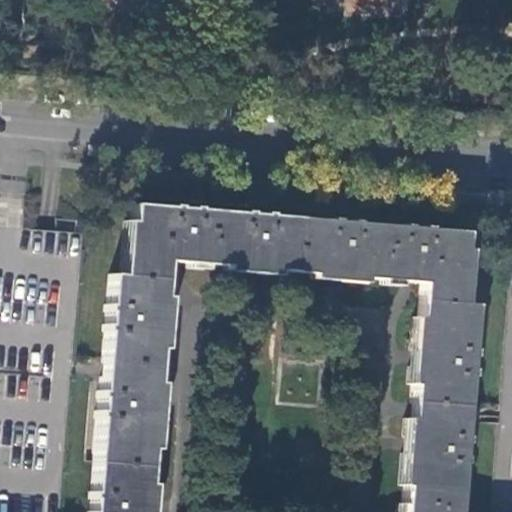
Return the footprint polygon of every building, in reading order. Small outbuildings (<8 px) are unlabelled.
[(273,271),(290,272),(295,218),(267,216),(267,213),(245,211),(238,211),(238,213),(194,209),(194,208),(164,205),(164,207),(152,205),(127,203),(125,223),(121,222),(116,277),(109,277),(106,307),(104,307),(101,333),(103,333),(99,370),(98,384),(98,392),(96,391),(93,419),(95,419),(92,464),(89,492),(88,492),(86,511),(146,511),(147,510),(149,484),(143,484),(146,449),(152,450),(156,406),(158,383),(152,382),(153,371),(155,348),(160,349),(165,297),(159,296),(162,261),(172,262),(185,263),(184,268),(201,269),(201,265),(220,267),(220,271),(272,276),(273,271)] [(410,385),(408,401),(463,405),(466,377),(468,378),(469,352),(466,351),(470,306),(461,305),(466,249),(460,248),(462,232),(425,229),(425,227),(397,224),(397,227),(353,223),(352,221),(344,220),(324,218),(324,221),(295,218),(290,272),(308,274),(308,279),(335,282),(359,284),(360,277),(380,279),(379,285),(396,287),(397,280),(419,282),(416,318),(411,318),(405,385),(410,385)] [(0,511),(57,511),(69,367),(80,235),(74,234),(9,228),(0,227),(0,511)] [(511,511),(511,270),(510,270),(488,511),(511,511)] [(463,405),(408,401),(407,410),(406,419),(403,419),(397,485),(403,485),(401,504),(396,504),(395,511),(455,511),(459,465),(462,465),(464,438),(460,438),(463,414),(463,405)]
